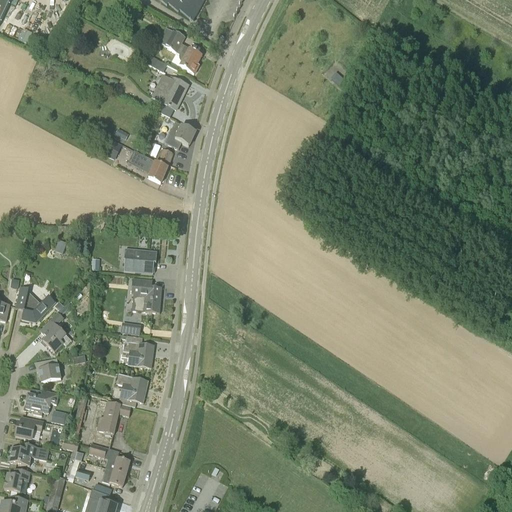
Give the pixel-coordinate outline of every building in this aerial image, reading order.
[(0,0),(0,26),(12,1),(8,0),(0,0)] [(158,0),(167,7),(166,6),(168,5),(178,14),(178,13),(179,11),(192,23),(192,22),(189,20),(193,13),(196,15),(196,16),(196,17),(205,0),(158,0)] [(194,76),(199,67),(197,66),(202,57),(182,46),(185,39),(166,30),(159,44),(165,48),(177,55),(180,57),(179,60),(180,62),(181,64),(179,68),(194,76)] [(163,74),(167,67),(152,58),(147,66),(163,74)] [(172,81),(163,77),(156,92),(164,96),(160,104),(176,112),(182,100),(179,99),(182,94),(183,94),(187,87),(172,80),(172,81)] [(117,94),(119,90),(115,88),(117,84),(110,81),(106,89),(117,94)] [(167,131),(164,139),(179,146),(180,144),(189,149),(195,134),(172,124),(168,132),(167,131)] [(112,162),(122,147),(112,142),(107,139),(104,144),(109,147),(103,157),(112,162)] [(174,155),(163,150),(159,162),(170,167),(174,155)] [(128,165),(148,174),(153,162),(134,153),(128,165)] [(167,166),(159,163),(158,165),(155,163),(155,164),(154,163),(148,179),(160,186),(169,167),(167,166)] [(62,255),(65,244),(57,241),(54,252),(62,255)] [(124,263),(123,274),(153,276),(153,265),(156,265),(157,254),(131,252),(130,262),(124,261),(124,263)] [(159,316),(161,290),(152,289),(152,282),(133,281),(131,297),(137,298),(136,313),(159,316)] [(41,306),(28,294),(29,291),(20,289),(16,307),(24,309),(22,322),(36,325),(55,304),(49,298),(41,306)] [(0,322),(6,324),(10,307),(0,304),(0,322)] [(63,346),(65,348),(71,342),(50,322),(39,333),(46,340),(41,345),(43,347),(44,346),(54,355),(63,346)] [(122,335),(140,336),(141,326),(122,325),(122,335)] [(140,346),(141,340),(126,338),(125,344),(124,344),(123,354),(130,355),(128,367),(150,370),(153,348),(140,346)] [(41,385),(61,381),(57,361),(43,364),(44,370),(38,371),(41,385)] [(142,406),(148,384),(118,377),(116,387),(123,388),(120,400),(119,405),(135,410),(136,404),(142,406)] [(56,407),(59,397),(41,393),(40,399),(28,397),(25,410),(32,412),(31,416),(41,418),(42,414),(44,414),(46,405),(56,407)] [(81,399),(70,441),(79,443),(89,402),(81,399)] [(128,418),(130,410),(120,408),(121,407),(98,402),(91,431),(113,437),(118,416),(128,418)] [(64,426),(67,415),(52,412),(50,423),(64,426)] [(41,433),(43,424),(25,420),(24,426),(18,425),(15,439),(32,442),(34,431),(41,433)] [(77,454),(79,445),(63,441),(61,449),(77,454)] [(49,452),(39,450),(20,446),(18,452),(13,450),(10,464),(29,468),(31,459),(37,461),(47,463),(49,452)] [(105,453),(106,449),(97,447),(96,451),(87,448),(86,455),(103,460),(105,454),(105,453)] [(80,462),(82,456),(71,453),(70,459),(80,462)] [(116,460),(109,457),(105,470),(126,476),(130,463),(117,459),(116,460)] [(88,482),(91,475),(85,474),(76,471),(78,462),(74,461),(69,476),(69,477),(88,482)] [(122,489),(126,476),(105,470),(102,483),(122,489)] [(28,484),(30,474),(14,471),(13,477),(7,476),(4,491),(20,495),(22,483),(28,484)] [(56,511),(65,481),(54,479),(47,507),(45,511),(56,511)] [(115,511),(116,508),(107,505),(109,498),(92,491),(88,504),(99,507),(96,511),(115,511)] [(25,511),(27,502),(10,499),(9,505),(1,504),(0,510),(0,511),(25,511)]
